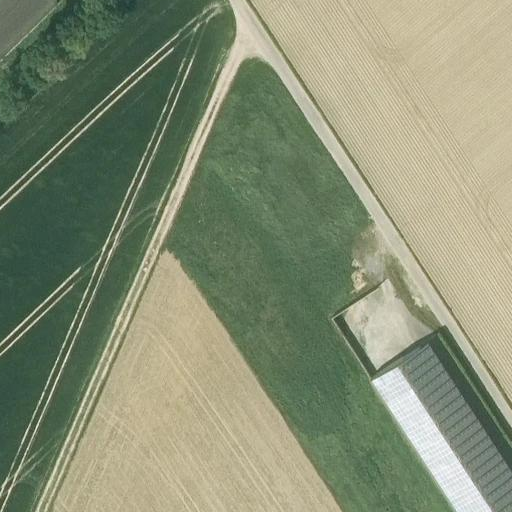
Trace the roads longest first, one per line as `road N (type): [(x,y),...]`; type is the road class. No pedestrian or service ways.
road 1 (track): [(511,420),(250,24)]
road 2 (track): [(163,236),(46,511)]
